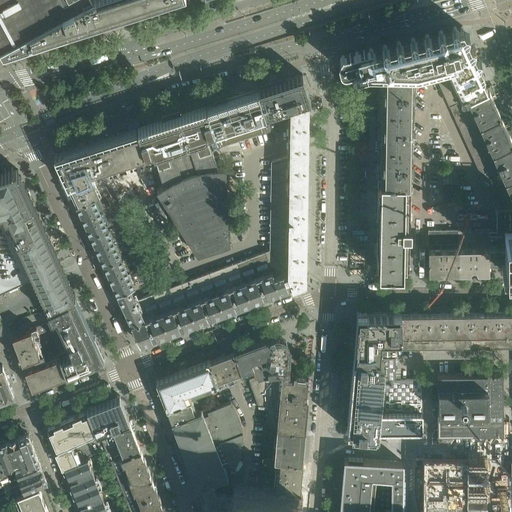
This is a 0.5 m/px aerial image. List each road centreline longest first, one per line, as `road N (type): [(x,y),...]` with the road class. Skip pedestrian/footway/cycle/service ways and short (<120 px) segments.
road 1 (secondary): [(136,80),(380,0)]
road 2 (residential): [(328,293),(332,132),(317,43)]
road 3 (residential): [(129,368),(31,149)]
road 4 (residential): [(328,293),(129,368)]
road 5 (secondary): [(320,0),(123,57)]
road 6 (secondary): [(136,80),(173,81),(317,43)]
road 7 (residential): [(511,292),(328,293)]
road 8 (residential): [(429,448),(427,356),(511,354)]
road 9 (secondary): [(317,43),(480,0)]
road 10 (secondary): [(261,0),(134,38),(123,57)]
road 11 (residential): [(186,511),(129,368)]
road 12 (residential): [(321,443),(328,293)]
road 13 (secondary): [(19,131),(136,80)]
road 14 (secondary): [(123,57),(0,83)]
